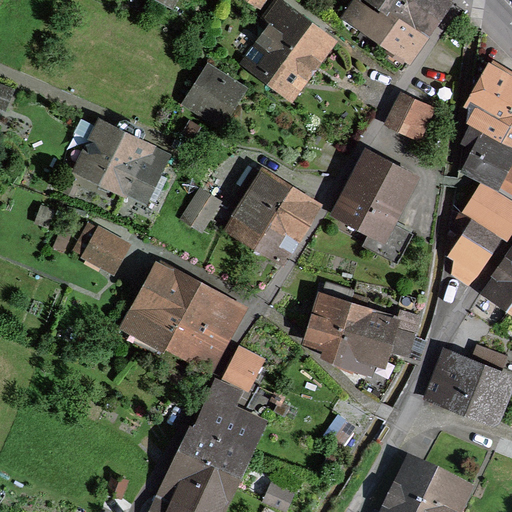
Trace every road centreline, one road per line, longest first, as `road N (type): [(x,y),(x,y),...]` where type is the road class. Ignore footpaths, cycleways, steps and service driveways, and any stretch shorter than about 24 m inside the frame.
road 1 (residential): [(458,0),(260,307)]
road 2 (residential): [(260,307),(134,511)]
road 3 (residential): [(511,240),(450,321),(416,402)]
road 4 (residential): [(404,424),(359,396),(260,307)]
